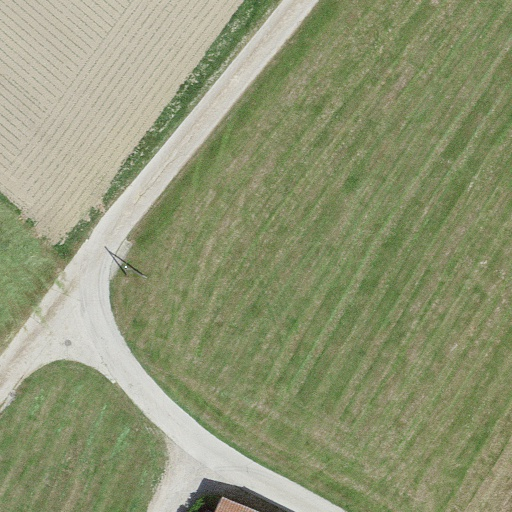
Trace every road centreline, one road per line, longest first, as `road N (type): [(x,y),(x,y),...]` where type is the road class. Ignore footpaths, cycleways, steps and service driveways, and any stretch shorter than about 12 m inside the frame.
road 1 (residential): [(289,0),(56,298)]
road 2 (track): [(304,511),(204,452),(56,298)]
